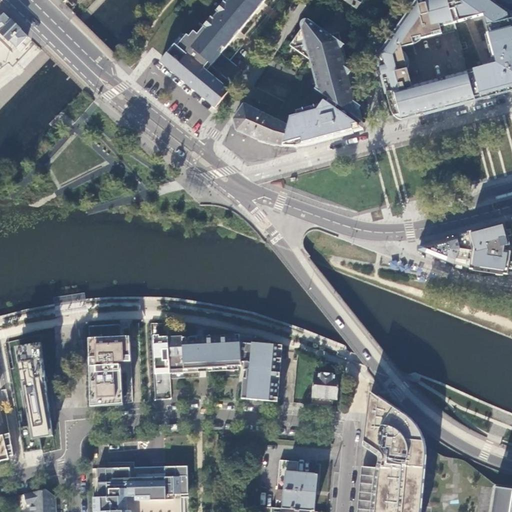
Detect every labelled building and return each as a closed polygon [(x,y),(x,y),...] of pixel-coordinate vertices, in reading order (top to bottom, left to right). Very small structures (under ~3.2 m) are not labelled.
[(174,43),(163,56),(213,99),(224,85),(215,77),(219,71),(211,64),(216,58),(221,51),(230,59),(279,0),(224,0),(196,33),(193,30),(188,35),(185,33),(176,45),(174,43)] [(344,0),(356,8),(362,0),(344,0)] [(402,120),(475,101),(467,72),(411,86),(402,45),(456,31),(454,23),(447,0),(430,0),(429,3),(425,0),(419,0),(421,7),(415,9),(413,12),(411,10),(378,58),(380,66),(382,68),(388,66),(402,120)] [(421,7),(419,0),(418,0),(411,10),(413,12),(415,9),(421,7)] [(447,0),(454,23),(483,15),(496,64),(467,72),(475,101),(508,93),(511,91),(511,12),(507,14),(486,0),(447,0)] [(21,30),(21,29),(13,20),(12,21),(6,16),(3,13),(0,16),(0,30),(1,32),(1,33),(9,41),(11,41),(17,48),(28,37),(21,30)] [(354,116),(359,108),(354,87),(349,83),(349,82),(348,81),(348,80),(347,79),(346,78),(345,78),(344,78),(343,73),(350,72),(339,33),(330,35),(326,36),(324,35),(322,37),(318,35),(322,29),(308,20),(306,20),(303,20),(302,21),(301,23),(300,25),(301,30),(290,45),(309,59),(314,62),(316,72),(313,73),(317,86),(315,89),(354,116)] [(213,99),(163,56),(158,61),(180,79),(214,108),(218,103),(213,99)] [(388,66),(382,68),(380,66),(385,86),(393,117),(399,121),(402,120),(388,66)] [(354,87),(350,72),(343,73),(344,78),(345,78),(346,78),(347,79),(348,80),(348,81),(349,82),(349,83),(354,87)] [(264,73),(258,86),(284,100),(291,88),(264,73)] [(213,99),(218,103),(230,89),(224,85),(213,99)] [(350,127),(357,125),(357,124),(358,124),(324,100),(320,104),(296,110),(297,115),(290,116),(287,126),(283,144),(301,140),(302,143),(351,131),(350,127)] [(234,125),(236,132),(260,142),(282,148),(283,144),(287,126),(244,105),(233,120),(234,125)] [(354,116),(363,123),(359,108),(354,116)] [(302,143),(301,140),(283,144),(282,148),(295,149),(304,147),(359,132),(362,128),(357,125),(350,127),(351,131),(302,143)] [(460,249),(454,264),(470,268),(469,270),(489,273),(508,275),(511,252),(504,251),(505,247),(510,246),(504,223),(484,229),(467,233),(468,234),(457,237),(457,236),(456,236),(460,249)] [(418,251),(454,266),(454,264),(460,249),(456,236),(445,239),(417,246),(418,247),(419,247),(420,251),(419,251),(418,251)] [(129,336),(90,338),(92,407),(124,404),(121,363),(131,362),(129,336)] [(240,336),(169,340),(169,338),(167,338),(170,372),(199,370),(199,365),(205,365),(205,369),(241,367),(241,363),(248,364),(245,400),(278,402),(283,347),(252,344),(252,345),(240,344),(240,336)] [(167,338),(153,339),(155,373),(170,372),(167,338)] [(42,346),(18,349),(33,441),(52,438),(43,380),(47,380),(42,346)] [(312,398),(337,400),(339,376),(314,374),(312,398)] [(405,416),(370,393),(364,442),(379,452),(382,456),(383,459),(383,462),(381,469),(361,467),(357,511),(419,511),(424,458),(424,448),(423,440),(419,432),(413,424),(405,416)] [(10,434),(3,436),(8,457),(13,456),(10,434)] [(0,461),(9,460),(8,457),(3,436),(0,436),(0,461)] [(307,511),(313,511),(316,475),(297,473),(298,463),(280,461),(275,509),(307,511)] [(98,498),(93,498),(93,511),(130,511),(131,511),(127,511),(127,497),(135,497),(135,501),(173,500),(173,495),(188,495),(187,466),(164,467),(164,482),(130,482),(129,468),(97,469),(98,498)] [(164,467),(129,468),(130,482),(164,482),(164,467)] [(511,511),(511,488),(497,486),(495,487),(493,488),(492,499),(489,511),(511,511)] [(24,495),(27,506),(30,506),(30,511),(56,511),(56,499),(46,490),(24,495)]
